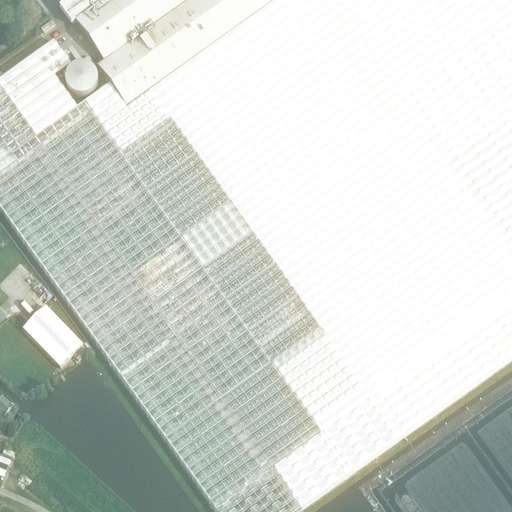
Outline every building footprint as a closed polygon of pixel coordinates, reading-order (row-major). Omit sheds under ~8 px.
[(54,44),(0,82),(0,211),(215,511),(299,511),(511,360),(511,0),(281,0),(127,111),(110,87),(77,111),(54,79),(70,68),(54,44)] [(72,0),(60,9),(66,19),(71,26),(75,23),(104,64),(97,69),(110,87),(127,111),(281,0),(72,0)] [(52,22),(40,30),(43,35),(55,27),(52,22)] [(70,49),(66,53),(75,66),(80,62),(70,49)] [(46,309),(23,331),(60,370),(83,347),(46,309)] [(82,351),(74,359),(77,362),(79,363),(87,356),(86,355),(82,351)] [(2,398),(0,400),(0,419),(1,420),(12,408),(2,398)] [(0,477),(4,479),(8,468),(10,462),(0,458),(0,477)]
